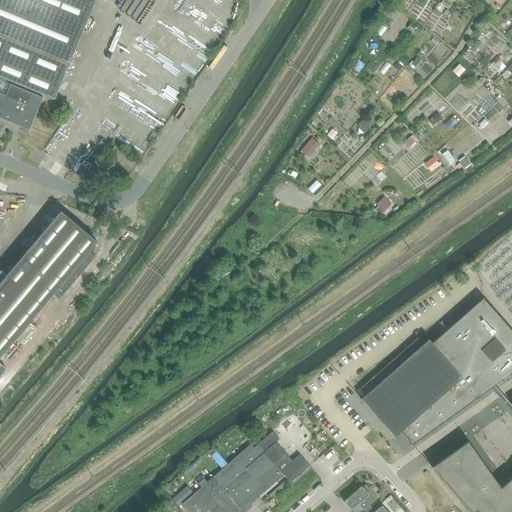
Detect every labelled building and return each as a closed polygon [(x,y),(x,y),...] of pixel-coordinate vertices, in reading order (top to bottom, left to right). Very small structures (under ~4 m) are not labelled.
[(0,0),(0,77),(54,99),(94,0),(0,0)] [(6,96),(0,93),(0,118),(7,121),(20,126),(27,129),(41,97),(10,84),(6,96)] [(103,166),(113,172),(120,162),(110,156),(103,166)] [(0,376),(6,369),(0,363),(0,357),(53,295),(59,299),(95,257),(89,251),(97,242),(61,212),(0,283),(0,376)] [(477,269),(489,283),(511,263),(511,253),(505,245),(477,269)] [(400,432),(411,445),(413,444),(511,371),(511,331),(483,299),(427,348),(418,338),(361,389),(366,394),(362,398),(360,400),(394,438),(400,432)] [(272,431),(257,445),(283,475),(290,483),(309,466),(299,454),(291,461),(275,442),(279,439),(272,431)] [(433,466),(431,467),(472,511),(511,511),(511,477),(500,488),(467,441),(433,466)] [(250,444),(213,477),(241,509),(248,503),(249,504),(283,475),(257,445),(253,448),(250,444)] [(243,511),(241,509),(213,477),(206,482),(203,479),(197,484),(201,488),(181,504),(188,511),(195,511),(199,509),(201,511),(243,511)] [(343,502),(351,510),(358,504),(363,511),(378,498),(366,485),(362,488),(361,486),(343,502)] [(186,486),(171,500),(178,507),(193,493),(186,486)] [(267,503),(269,506),(271,508),(277,503),(272,498),(267,503)]
